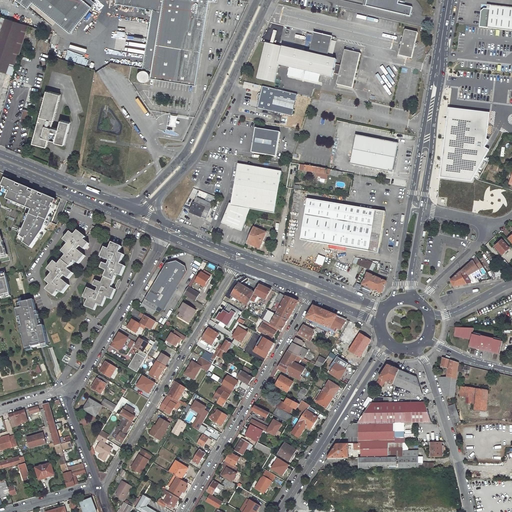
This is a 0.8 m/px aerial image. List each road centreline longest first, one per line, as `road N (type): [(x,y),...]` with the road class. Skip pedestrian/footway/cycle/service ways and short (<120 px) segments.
road 1 (residential): [(99,485),(236,265)]
road 2 (residential): [(309,293),(183,511)]
road 3 (unclassified): [(159,187),(195,147),(264,0)]
road 4 (residential): [(64,392),(83,376),(165,236)]
road 5 (secondary): [(386,308),(221,245)]
road 6 (secondary): [(6,165),(165,236)]
road 7 (residential): [(416,348),(471,511)]
road 8 (tertiary): [(435,61),(409,205)]
road 9 (secondary): [(136,210),(0,157)]
road 10 (unclassified): [(6,165),(136,210)]
road 11 (tertiary): [(421,208),(440,79)]
road 12 (tertiary): [(383,338),(323,443)]
road 13 (unknown): [(40,41),(0,154)]
